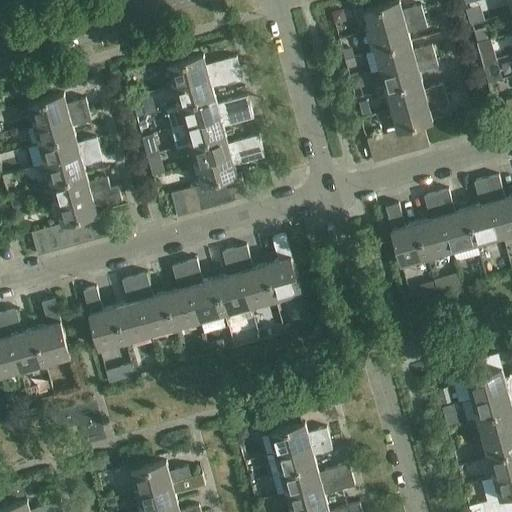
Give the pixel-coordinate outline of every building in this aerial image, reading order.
[(400,0),(366,9),(372,30),(425,16),(422,4),(403,9),(400,0)] [(428,26),(425,16),(372,30),(377,50),(412,40),(410,31),(428,26)] [(499,59),(493,39),(479,43),(486,68),(496,65),(495,60),(499,59)] [(415,49),(412,40),(377,50),(382,70),(436,55),(433,44),(415,49)] [(510,55),(511,61),(511,44),(497,50),(499,58),(510,55)] [(240,67),(237,55),(207,63),(205,54),(170,63),(176,84),(240,67)] [(439,66),(436,55),(382,70),(388,89),(424,80),(421,70),(439,66)] [(214,85),(243,77),(240,67),(176,84),(181,104),(216,94),(214,85)] [(426,89),(424,80),(388,89),(393,109),(447,94),(444,84),(426,89)] [(31,102),(36,122),(90,107),(87,97),(68,102),(65,93),(31,102)] [(174,127),(251,105),(248,94),(218,102),(216,94),(181,104),(169,107),(174,127)] [(450,105),(447,94),(393,109),(399,129),(401,129),(413,126),(424,123),(434,120),(432,110),(450,105)] [(225,125),(254,117),(251,105),(174,127),(180,147),(192,144),(227,134),(225,125)] [(93,119),(90,107),(36,122),(42,142),(76,132),(74,124),(93,119)] [(430,146),(424,123),(413,126),(419,149),(430,146)] [(419,149),(413,126),(401,129),(408,152),(419,149)] [(401,129),(399,129),(391,132),(397,155),(408,152),(401,129)] [(78,141),(76,132),(42,142),(46,159),(41,160),(42,163),(101,148),(97,136),(78,141)] [(397,155),(391,132),(379,135),(386,158),(397,155)] [(197,163),(263,145),(260,135),(230,143),(227,134),(192,144),(197,163)] [(386,158),(379,135),(368,138),(375,161),(386,158)] [(235,164),(265,156),(263,145),(197,163),(203,184),(205,183),(216,180),(228,177),(238,174),(235,164)] [(103,158),(101,148),(42,163),(43,166),(48,165),(52,182),(87,172),(85,164),(103,158)] [(153,175),(171,170),(169,160),(151,165),(153,175)] [(89,181),(87,172),(52,182),(58,201),(111,187),(108,176),(89,181)] [(248,196),(241,173),(238,174),(228,177),(234,200),(248,196)] [(511,194),(505,196),(499,175),(488,178),(503,236),(511,233),(511,194)] [(234,200),(228,177),(216,180),(223,203),(234,200)] [(503,236),(488,178),(476,181),(482,203),(468,207),(479,248),(485,246),(483,241),(503,236)] [(223,203),(216,180),(205,183),(211,206),(223,203)] [(205,183),(203,184),(195,186),(201,209),(211,206),(205,183)] [(95,203),(102,201),(109,199),(110,203),(123,200),(119,185),(111,187),(58,201),(64,222),(67,221),(79,218),(90,215),(98,213),(95,203)] [(201,209),(195,186),(184,189),(190,212),(201,209)] [(479,248),(468,207),(456,210),(450,188),(437,192),(453,250),(474,244),(475,249),(479,248)] [(190,212),(184,189),(172,192),(179,215),(190,212)] [(453,250),(437,192),(425,195),(431,217),(418,221),(429,262),(434,260),(432,255),(453,250)] [(429,262),(418,221),(405,224),(399,202),(387,206),(403,263),(423,258),(425,263),(429,262)] [(111,234),(104,211),(98,213),(90,215),(97,238),(111,234)] [(97,238),(90,215),(79,218),(85,241),(97,238)] [(85,241),(79,218),(67,221),(74,244),(85,241)] [(74,244),(67,221),(64,222),(56,224),(63,247),(74,244)] [(63,247),(56,224),(44,227),(51,251),(63,247)] [(51,251),(44,227),(32,231),(39,254),(51,251)] [(302,291),(286,233),(273,237),(280,259),(266,263),(278,303),(282,302),(280,297),(302,291)] [(278,303),(266,263),(254,266),(247,244),(235,248),(251,305),(272,299),(274,304),(278,303)] [(251,305),(235,248),(223,251),(230,273),(216,277),(228,317),(232,316),(230,311),(251,305)] [(228,317),(216,277),(203,280),(197,258),(185,262),(201,319),(221,313),(223,319),(228,317)] [(201,319),(185,262),(173,265),(180,287),(166,290),(178,331),(182,330),(181,324),(201,319)] [(178,331),(166,290),(154,294),(147,272),(134,275),(151,333),(172,327),(173,332),(178,331)] [(151,333),(134,275),(123,279),(129,301),(115,305),(127,345),(132,344),(130,339),(151,333)] [(127,345),(115,305),(103,308),(97,286),(84,289),(101,347),(122,341),(123,346),(127,345)] [(55,297),(43,301),(49,323),(36,326),(48,367),(52,366),(50,361),(71,355),(55,297)] [(48,367),(36,326),(24,330),(17,308),(5,311),(22,369),(43,363),(44,368),(48,367)] [(22,369),(5,311),(0,312),(0,380),(2,380),(0,375),(22,369)] [(511,386),(511,373),(504,375),(502,367),(468,376),(474,397),(511,386)] [(511,402),(511,398),(511,397),(511,386),(474,397),(480,417),(511,408),(511,402)] [(466,389),(451,393),(458,422),(473,418),(466,389)] [(511,408),(480,417),(485,436),(511,428),(511,408)] [(272,433),(278,452),(331,437),(328,427),(310,432),(308,423),(272,433)] [(511,428),(485,436),(491,456),(511,450),(511,428)] [(342,434),(331,437),(334,449),(345,446),(342,434)] [(334,449),(331,437),(278,452),(283,472),(318,462),(316,454),(334,449)] [(453,456),(457,467),(483,458),(480,447),(453,456)] [(511,471),(511,450),(491,456),(497,476),(511,471)] [(133,470),(138,490),(192,475),(189,465),(171,470),(168,460),(133,470)] [(353,473),(350,462),(321,470),(318,462),(283,472),(288,491),(353,473)] [(246,470),(249,479),(267,474),(264,465),(246,470)] [(462,486),(489,479),(486,468),(459,475),(462,486)] [(511,471),(497,476),(503,496),(504,496),(511,493),(511,471)] [(176,491),(207,483),(204,472),(192,475),(138,490),(144,510),(179,500),(176,491)] [(326,492),(356,484),(353,473),(288,491),(294,511),(329,501),(326,492)] [(97,484),(101,501),(132,493),(127,476),(97,484)] [(508,511),(504,496),(503,496),(492,499),(495,511),(508,511)] [(29,499),(0,506),(0,511),(59,511),(65,511),(62,500),(32,509),(29,499)] [(495,511),(492,499),(481,502),(484,511),(495,511)] [(133,500),(114,509),(115,511),(135,511),(138,511),(133,500)] [(181,508),(179,500),(144,510),(144,511),(201,511),(199,503),(181,508)] [(331,510),(329,501),(294,511),(352,511),(350,505),(331,510)] [(484,511),(481,502),(470,505),(472,511),(484,511)]
